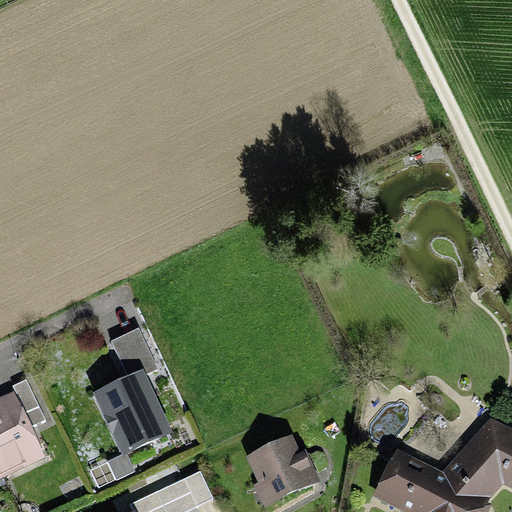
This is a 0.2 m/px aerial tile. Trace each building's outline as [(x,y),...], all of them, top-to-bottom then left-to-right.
[(130,384),(100,398),(126,454),(166,435),(140,380),(158,371),(139,330),(111,343),(130,384)] [(0,470),(1,473),(37,456),(12,403),(0,408),(0,470)] [(381,496),(414,511),(474,511),(480,500),(501,479),(511,484),(511,438),(492,428),(450,476),(436,478),(399,460),(381,496)] [(290,439),(253,457),(274,499),(316,478),(304,453),(298,456),(290,439)] [(200,472),(131,505),(133,511),(183,511),(212,498),(200,472)]
